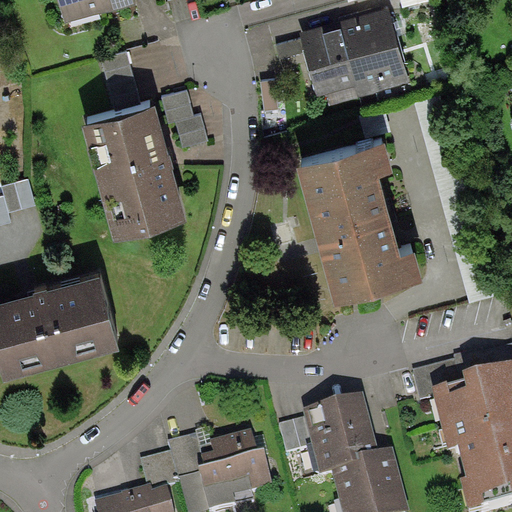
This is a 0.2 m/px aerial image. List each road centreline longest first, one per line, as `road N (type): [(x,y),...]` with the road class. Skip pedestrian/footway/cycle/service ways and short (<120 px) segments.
road 1 (residential): [(190,357),(230,250),(245,166),(236,86),(214,25)]
road 2 (residential): [(35,476),(128,421),(190,357)]
road 3 (residential): [(190,357),(284,357),(367,335)]
